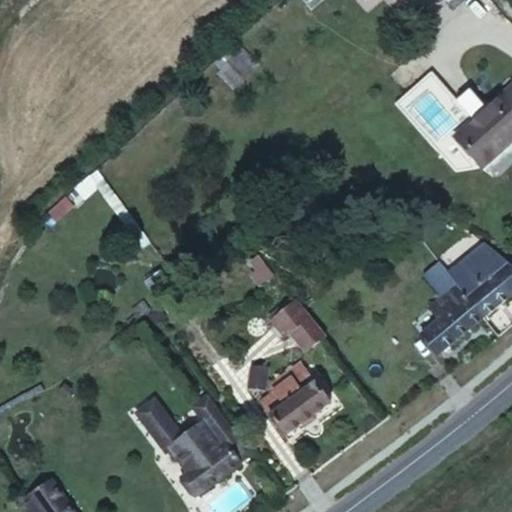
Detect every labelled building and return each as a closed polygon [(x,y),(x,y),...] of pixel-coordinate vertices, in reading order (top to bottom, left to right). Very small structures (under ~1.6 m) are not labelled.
[(497,8),(484,19),(499,37),(511,25),(497,8)] [(215,68),(237,88),(259,64),(237,44),(215,68)] [(511,80),(510,79),(452,129),(480,162),(511,134),(511,80)] [(136,260),(123,272),(147,297),(161,284),(136,260)] [(425,327),(440,346),(510,288),(511,289),(511,265),(507,260),(464,294),(455,283),(428,305),(437,318),(425,327)] [(319,332),(291,296),(265,316),(278,333),(284,329),(299,348),(319,332)] [(322,411),(288,369),(254,396),(261,404),(255,409),(272,431),(280,425),(289,437),(322,411)] [(261,404),(254,396),(249,401),(255,409),(261,404)] [(164,445),(177,435),(148,399),(132,412),(160,448),(164,445)] [(194,492),(242,454),(231,439),(234,436),(212,407),(177,435),(164,445),(174,456),(170,460),(194,492)] [(68,511),(45,480),(20,498),(23,501),(11,510),(13,511),(68,511)]
